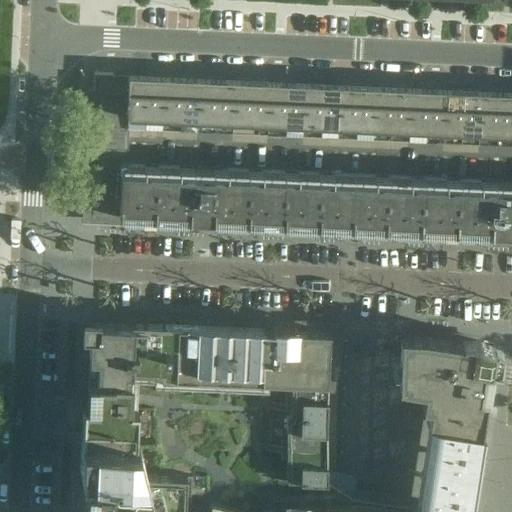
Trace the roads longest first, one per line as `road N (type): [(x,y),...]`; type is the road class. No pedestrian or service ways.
road 1 (residential): [(511,285),(27,266)]
road 2 (residential): [(49,46),(79,35),(511,54)]
road 3 (residential): [(17,511),(27,266)]
